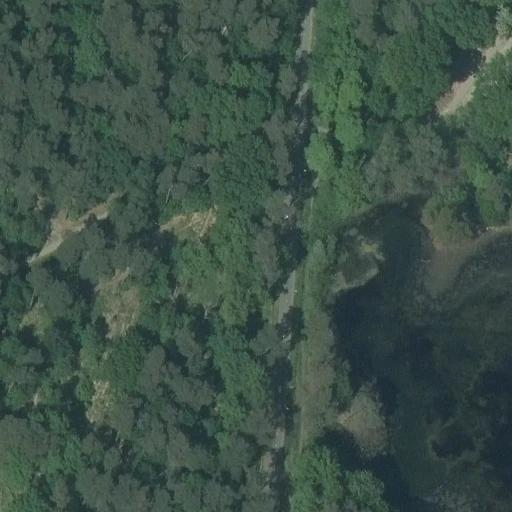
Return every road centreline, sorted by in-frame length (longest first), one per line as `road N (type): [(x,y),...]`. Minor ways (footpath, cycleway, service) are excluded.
road 1 (track): [(204,162),(296,139),(432,137)]
road 2 (track): [(82,228),(204,162)]
road 3 (residential): [(432,137),(511,26)]
